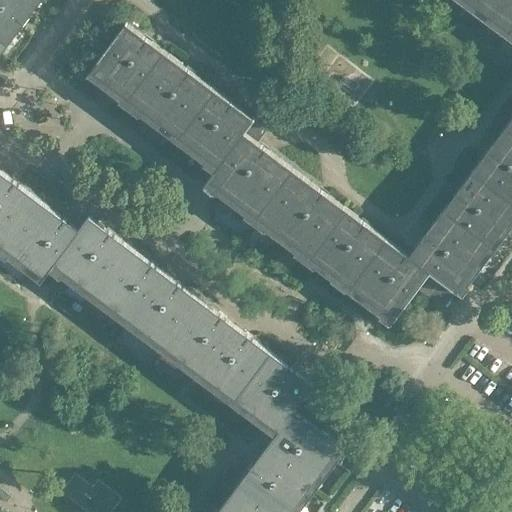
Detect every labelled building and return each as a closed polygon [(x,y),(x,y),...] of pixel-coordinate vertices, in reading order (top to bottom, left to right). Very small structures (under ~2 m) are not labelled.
[(0,0),(0,36),(9,43),(41,1),(40,0),(0,0)] [(511,32),(511,31),(511,0),(480,0),(476,6),(511,32)] [(133,101),(169,54),(127,22),(91,70),(133,101)] [(0,55),(7,46),(9,43),(0,36),(0,55)] [(176,133),(212,86),(169,54),(133,101),(176,133)] [(295,169),(258,141),(270,127),(281,135),(286,129),(259,109),(254,117),(246,111),(212,86),(176,133),(209,158),(218,165),(208,179),(259,217),(295,169)] [(511,199),(511,132),(504,127),(472,170),(511,199)] [(309,254),(345,206),(295,169),(259,217),(309,254)] [(488,248),(511,216),(511,199),(472,170),(441,212),(488,248)] [(0,243),(1,244),(37,197),(2,171),(0,172),(0,243)] [(132,246),(115,233),(90,215),(80,228),(37,197),(1,244),(44,276),(54,263),(96,294),(132,246)] [(352,286),(388,238),(345,206),(309,254),(352,286)] [(460,286),(488,248),(441,212),(412,250),(409,254),(388,238),(352,286),(395,318),(417,288),(444,308),(460,286)] [(131,320),(167,273),(132,246),(96,294),(131,320)] [(166,346),(202,299),(167,273),(131,320),(166,346)] [(201,372),(237,325),(202,299),(166,346),(201,372)] [(236,398),(272,351),(237,325),(201,372),(236,398)] [(311,421),(331,395),(301,373),(272,351),(236,398),(264,420),(278,430),(262,451),(310,487),(342,444),(311,421)] [(254,511),(290,511),(310,487),(262,451),(230,494),(254,511)] [(0,511),(0,496),(7,502),(12,496),(0,487),(0,511)] [(254,511),(230,494),(216,511),(254,511)]
